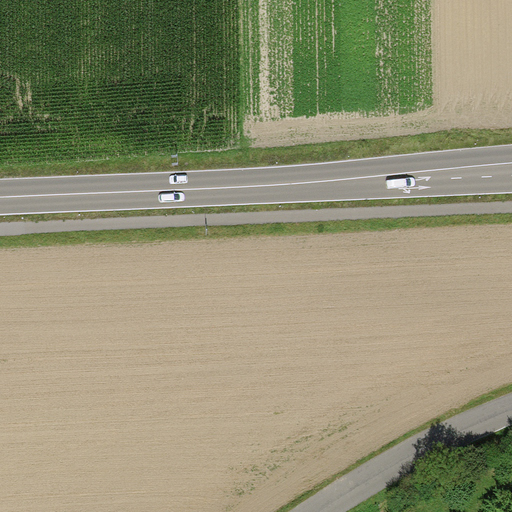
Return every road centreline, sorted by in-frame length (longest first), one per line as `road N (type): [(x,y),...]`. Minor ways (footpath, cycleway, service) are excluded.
road 1 (primary): [(0,195),(511,169)]
road 2 (unclassified): [(511,413),(424,445),(312,511)]
